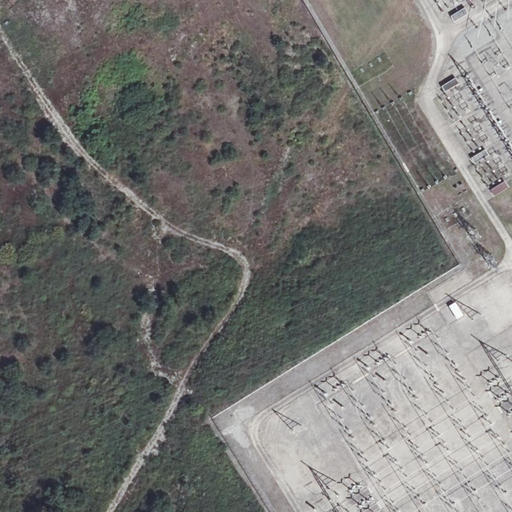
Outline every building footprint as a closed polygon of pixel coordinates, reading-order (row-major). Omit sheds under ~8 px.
[(469,14),(466,8),(451,17),(455,23),(469,14)] [(455,77),(441,84),(445,91),(458,83),(455,77)] [(489,155),(485,149),(471,157),(475,163),(489,155)] [(507,188),(503,181),(489,190),(493,196),(507,188)] [(456,302),(450,305),(459,319),(465,316),(456,302)] [(446,307),(439,311),(449,326),(456,322),(446,307)]
